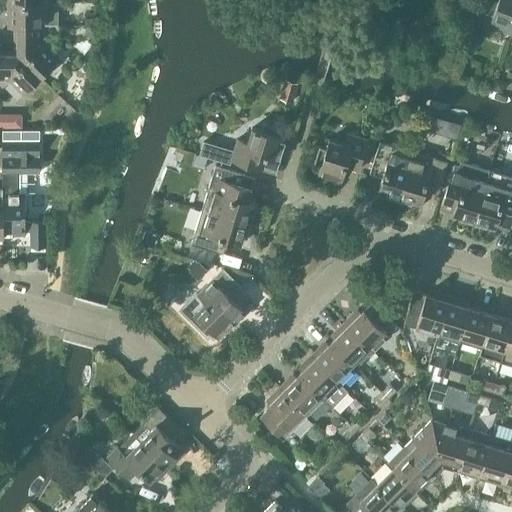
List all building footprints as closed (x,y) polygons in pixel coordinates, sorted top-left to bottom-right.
[(511,34),(511,0),(499,0),(499,3),(491,0),(486,0),(479,22),(511,34)] [(59,3),(10,3),(10,25),(16,25),(45,25),(45,13),(59,13),(59,3)] [(92,18),(86,18),(86,28),(96,28),(96,18),(92,18)] [(16,25),(16,38),(19,38),(19,48),(16,51),(42,78),(59,61),(45,46),(45,25),(16,25)] [(96,28),(86,28),(86,38),(92,38),(96,38),(96,28)] [(0,51),(0,80),(10,80),(25,95),(42,78),(16,51),(13,55),(3,55),(3,51),(0,51)] [(294,102),(300,83),(287,80),(281,99),(294,102)] [(372,99),(368,110),(381,113),(384,102),(372,99)] [(279,136),(281,129),(265,125),(263,131),(254,128),(249,143),(239,140),(235,151),(205,142),(201,156),(209,158),(224,163),(231,165),(232,160),(264,170),(268,158),(280,162),(287,139),(279,136)] [(4,157),(4,203),(5,233),(14,233),(14,236),(27,236),(27,232),(32,232),(32,248),(47,248),(47,222),(27,221),(27,217),(27,211),(27,194),(21,194),(21,173),(41,173),(41,132),(4,132),(4,157)] [(359,172),(369,140),(348,134),(345,144),(330,140),(328,149),(321,147),(315,163),(322,165),(320,173),(343,180),(347,168),(359,172)] [(412,159),(414,152),(381,142),(373,168),(385,172),(380,191),(388,193),(386,198),(399,202),(412,159)] [(449,163),(414,152),(412,159),(399,202),(421,208),(426,190),(439,194),(449,163)] [(221,171),(224,163),(209,158),(206,167),(221,171)] [(461,221),(474,225),(491,170),(462,161),(461,166),(456,165),(442,208),(455,211),(454,214),(462,216),(461,221)] [(511,222),(511,176),(491,170),(474,225),(495,231),(497,226),(510,230),(511,222)] [(203,210),(252,226),(256,213),(252,211),(254,203),(241,199),(245,186),(213,177),(203,210)] [(248,239),(252,226),(203,210),(192,244),(219,253),(223,240),(241,246),(244,237),(248,239)] [(145,231),(142,241),(157,246),(161,235),(145,231)] [(196,261),(189,268),(191,271),(190,272),(199,281),(209,271),(200,262),(199,263),(196,261)] [(220,338),(237,321),(222,306),(231,297),(214,280),(183,311),(197,325),(209,337),(214,332),(220,338)] [(439,335),(451,297),(439,293),(437,298),(415,291),(405,325),(439,335)] [(461,342),(471,308),(461,305),(463,300),(451,297),(439,335),(461,342)] [(354,314),(345,323),(374,351),(399,326),(374,301),(358,318),(354,314)] [(483,348),(493,315),(471,308),(461,342),(483,348)] [(510,337),(511,330),(511,320),(493,315),(483,348),(480,355),(503,362),(510,337)] [(333,342),(358,367),(374,351),(345,323),(337,332),(340,335),(333,342)] [(511,330),(510,337),(503,362),(511,365),(511,330)] [(341,383),(358,367),(333,342),(317,359),(341,383)] [(341,383),(317,359),(301,375),(325,400),(333,407),(349,391),(341,383)] [(449,379),(452,370),(441,367),(438,375),(449,379)] [(452,370),(449,379),(461,383),(464,374),(452,370)] [(325,400),(301,375),(293,382),(290,379),(281,387),(309,416),(325,400)] [(493,393),(496,384),(484,380),(481,389),(493,393)] [(444,405),(450,386),(434,382),(429,400),(444,405)] [(383,393),(389,399),(398,391),(391,384),(383,393)] [(496,384),(493,393),(504,396),(507,387),(496,384)] [(284,441),(309,416),(281,387),(272,396),(276,400),(268,407),(270,409),(261,418),(284,441)] [(478,404),(481,395),(470,392),(467,401),(478,404)] [(389,399),(383,393),(374,401),(381,408),(389,399)] [(481,395),(478,404),(490,408),(493,399),(481,395)] [(142,440),(171,469),(187,453),(172,438),(181,429),(159,407),(143,422),(145,424),(135,433),(142,440)] [(384,426),(393,417),(386,411),(378,420),(384,426)] [(359,417),(351,425),(357,432),(366,423),(362,421),(359,417)] [(435,477),(445,468),(433,420),(413,439),(405,447),(410,452),(435,477)] [(458,472),(471,427),(460,424),(459,428),(433,420),(445,468),(458,472)] [(348,440),(357,432),(351,425),(342,434),(348,440)] [(370,427),(361,436),(368,442),(376,434),(370,427)] [(479,478),(493,434),(471,427),(458,472),(479,478)] [(171,469),(142,440),(135,433),(120,448),(119,447),(109,457),(131,479),(140,470),(151,481),(155,477),(159,481),(171,469)] [(501,485),(511,450),(511,439),(493,434),(479,478),(501,485)] [(360,451),(368,442),(361,436),(353,444),(360,451)] [(115,469),(90,444),(81,453),(106,477),(115,469)] [(394,469),(419,493),(435,477),(410,452),(404,446),(389,460),(396,467),(394,469)] [(511,450),(501,485),(511,488),(511,450)] [(403,510),(419,493),(394,469),(378,485),(403,510)] [(310,488),(309,488),(315,494),(321,500),(331,490),(325,484),(326,483),(320,477),(310,488)] [(400,511),(403,510),(378,485),(372,479),(357,495),(347,504),(355,511),(400,511)] [(111,511),(94,494),(78,510),(80,511),(111,511)] [(300,511),(295,506),(288,511),(286,511),(276,501),(265,511),(300,511)]
